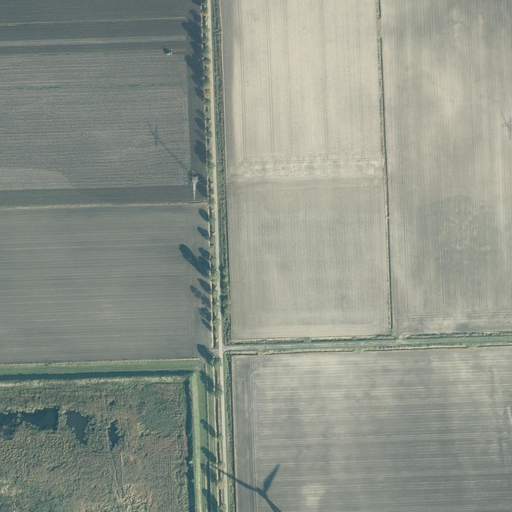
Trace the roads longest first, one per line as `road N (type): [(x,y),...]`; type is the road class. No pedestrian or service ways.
road 1 (unclassified): [(225,511),(207,0)]
road 2 (track): [(511,338),(220,348)]
